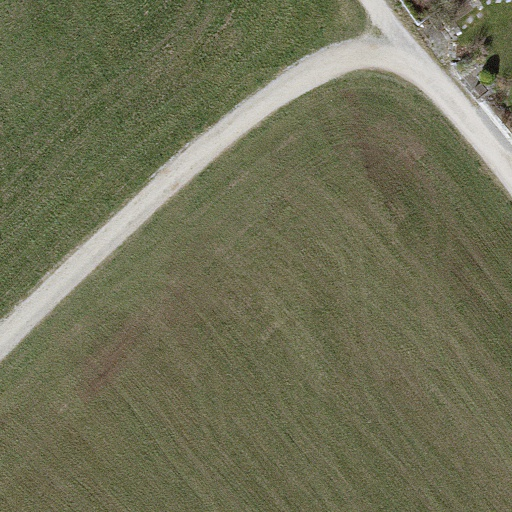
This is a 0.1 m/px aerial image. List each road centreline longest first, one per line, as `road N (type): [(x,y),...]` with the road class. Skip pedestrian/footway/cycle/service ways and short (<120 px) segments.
road 1 (track): [(415,53),(346,60),(258,106),(0,342)]
road 2 (track): [(511,178),(415,53)]
